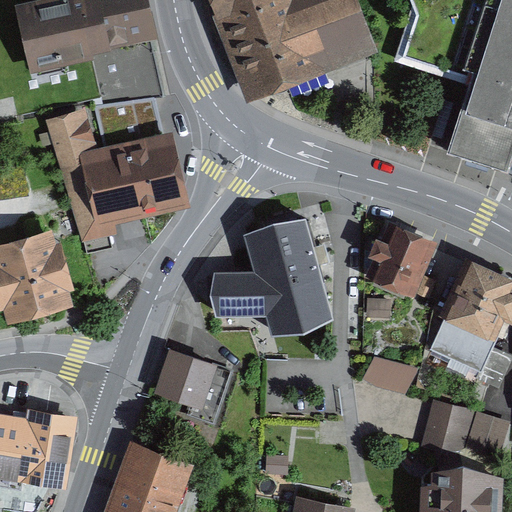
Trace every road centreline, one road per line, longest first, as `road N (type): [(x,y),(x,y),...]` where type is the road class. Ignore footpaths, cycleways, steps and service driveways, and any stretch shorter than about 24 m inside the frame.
road 1 (residential): [(363,504),(348,366),(354,173)]
road 2 (tertiary): [(252,136),(163,274),(124,372)]
road 3 (secondary): [(354,173),(441,197),(511,231)]
road 4 (secondary): [(174,0),(203,87),(252,136)]
road 5 (tertiary): [(124,372),(77,511)]
road 6 (residential): [(124,372),(44,350),(0,352)]
